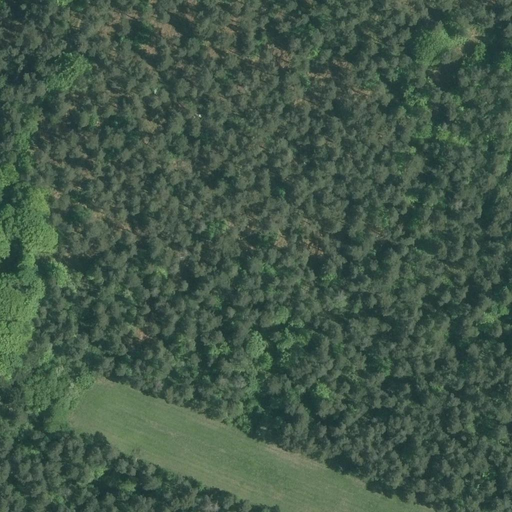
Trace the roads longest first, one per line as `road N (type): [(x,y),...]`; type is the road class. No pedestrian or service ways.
road 1 (track): [(511,315),(416,376),(352,467)]
road 2 (track): [(89,356),(0,245)]
